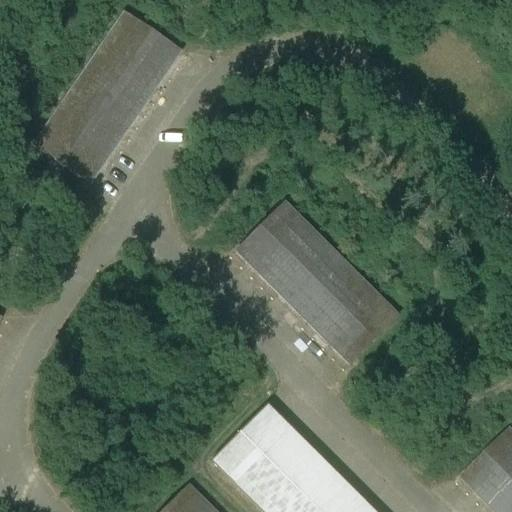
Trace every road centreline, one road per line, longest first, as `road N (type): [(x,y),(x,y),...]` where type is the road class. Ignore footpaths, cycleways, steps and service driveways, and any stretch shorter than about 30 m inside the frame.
road 1 (unclassified): [(436,511),(122,189)]
road 2 (unclassified): [(511,203),(407,98),(341,60),(272,54)]
road 3 (unclassified): [(0,430),(45,326),(122,189)]
road 4 (unclassified): [(122,189),(165,113),(225,68),(272,54)]
